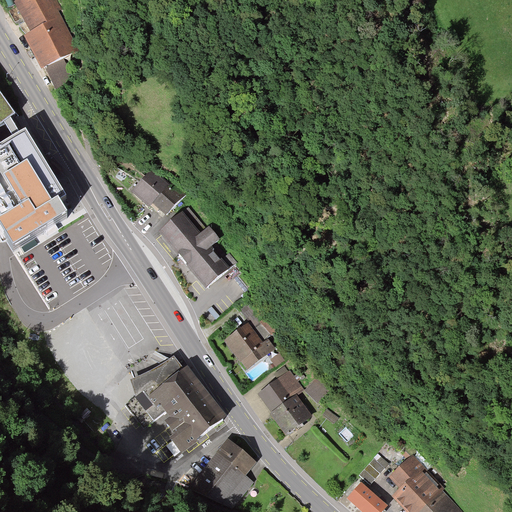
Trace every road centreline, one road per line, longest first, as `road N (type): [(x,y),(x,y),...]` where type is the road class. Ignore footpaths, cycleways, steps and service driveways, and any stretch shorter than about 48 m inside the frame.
road 1 (primary): [(0,36),(240,419),(328,511)]
road 2 (track): [(89,182),(78,119),(81,0)]
